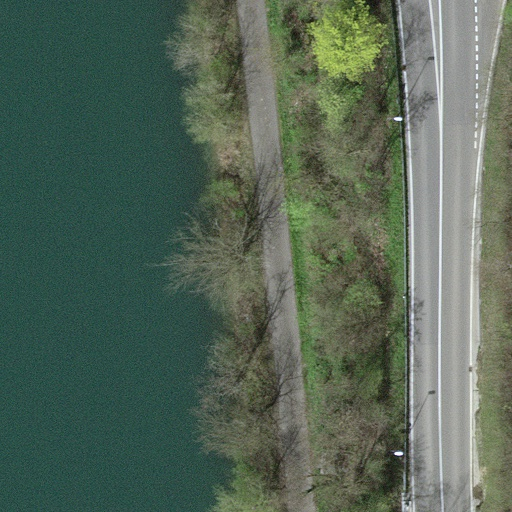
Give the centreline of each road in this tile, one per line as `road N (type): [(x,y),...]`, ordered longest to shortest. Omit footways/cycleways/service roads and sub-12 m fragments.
road 1 (unclassified): [(245,0),(302,511)]
road 2 (secondary): [(440,511),(444,104)]
